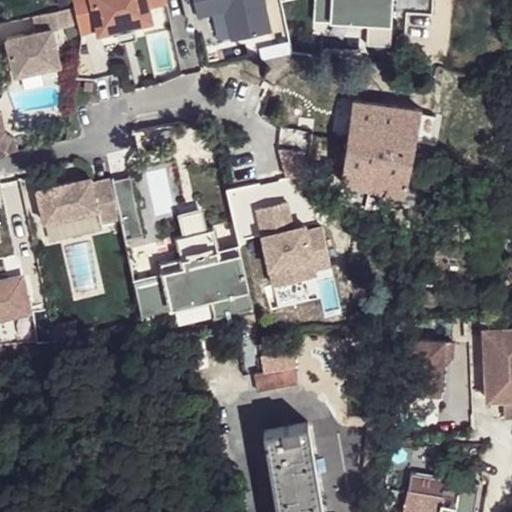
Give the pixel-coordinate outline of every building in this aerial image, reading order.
[(149,11),(167,7),(165,0),(72,0),(75,12),(79,30),(81,36),(98,32),(99,37),(119,33),(122,50),(137,47),(133,30),(152,25),(149,11)] [(198,18),(193,0),(181,0),(186,20),(200,29),(198,18)] [(270,34),(262,0),(193,0),(198,18),(226,12),(233,42),(270,34)] [(320,0),(320,9),(336,10),(335,23),(374,26),(372,50),(396,51),(399,0),(320,0)] [(336,10),(320,9),(320,22),(335,23),(336,10)] [(75,12),(34,21),(38,37),(8,43),(15,81),(62,71),(54,35),(79,30),(75,12)] [(354,102),(377,105),(377,92),(356,91),(354,102)] [(319,117),(326,118),(327,100),(319,99),(319,117)] [(325,119),(347,122),(350,101),(346,101),(327,99),(327,100),(326,118),(325,119)] [(346,138),(412,151),(419,110),(377,105),(354,102),(351,101),(350,101),(347,122),(346,138)] [(412,151),(346,138),(339,183),(402,196),(412,151)] [(110,177),(111,182),(120,221),(123,237),(140,234),(128,173),(110,177)] [(90,181),(36,192),(43,225),(96,214),(99,225),(120,221),(111,182),(92,186),(90,181)] [(183,234),(202,230),(199,211),(179,215),(183,234)] [(250,308),(237,245),(216,249),(211,228),(202,230),(183,234),(175,236),(179,257),(159,261),(161,273),(132,279),(139,312),(208,298),(212,316),(250,308)] [(50,329),(53,343),(73,339),(70,324),(50,329)] [(511,326),(477,328),(482,398),(511,396),(511,326)] [(448,340),(403,336),(399,389),(435,392),(438,356),(446,356),(448,340)] [(297,367),(254,375),(258,392),(300,384),(297,367)] [(275,511),(322,511),(308,422),(262,429),(275,511)] [(376,428),(363,428),(360,468),(373,469),(375,440),(376,428)] [(475,511),(483,481),(404,462),(396,494),(391,493),(389,501),(394,502),(391,511),(475,511)] [(109,511),(108,503),(67,508),(67,506),(33,511),(109,511)]
